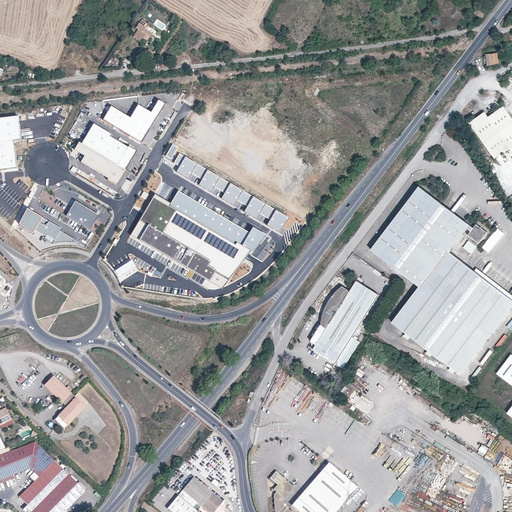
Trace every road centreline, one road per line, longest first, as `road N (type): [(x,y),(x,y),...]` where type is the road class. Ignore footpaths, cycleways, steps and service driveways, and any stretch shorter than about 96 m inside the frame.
road 1 (residential): [(511,65),(468,94),(303,305),(236,442)]
road 2 (unclassified): [(0,87),(467,32)]
road 3 (primary): [(411,130),(278,287),(238,313),(179,316),(105,290)]
road 4 (primary): [(411,130),(231,367)]
road 5 (primary): [(68,345),(131,424),(131,463),(101,511)]
road 6 (primary): [(231,367),(108,511)]
road 7 (primary): [(129,511),(231,367)]
road 8 (primary): [(510,0),(411,130)]
road 9 (primary): [(131,356),(236,442)]
